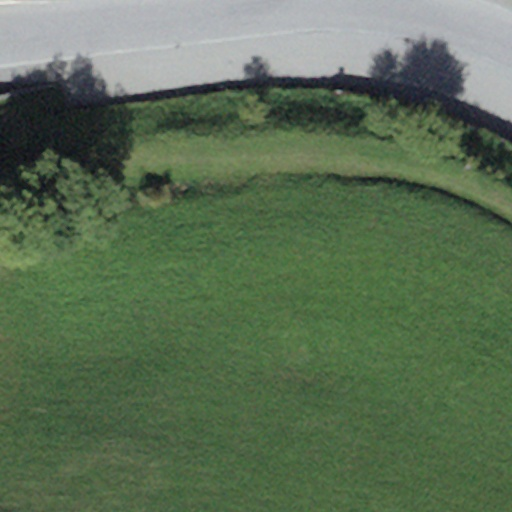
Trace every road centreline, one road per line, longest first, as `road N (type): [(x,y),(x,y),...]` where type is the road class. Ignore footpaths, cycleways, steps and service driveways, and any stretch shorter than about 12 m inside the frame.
road 1 (tertiary): [(0,31),(307,6)]
road 2 (tertiary): [(307,6),(413,11),(511,45)]
